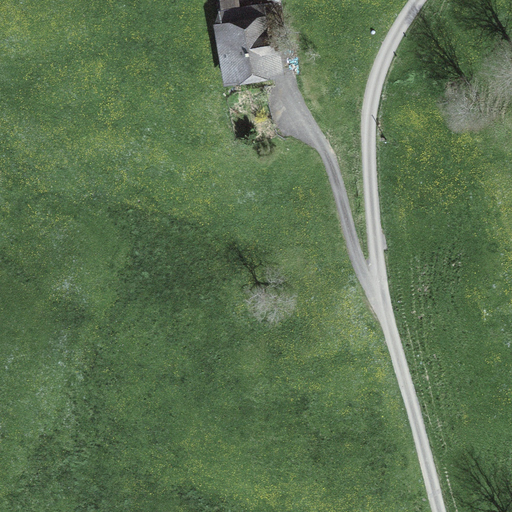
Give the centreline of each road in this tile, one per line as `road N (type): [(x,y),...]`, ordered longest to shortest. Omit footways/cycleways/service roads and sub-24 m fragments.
road 1 (track): [(441,511),(380,298),(369,157),(375,79),(419,0)]
road 2 (track): [(380,298),(360,263),(323,146),(291,87)]
